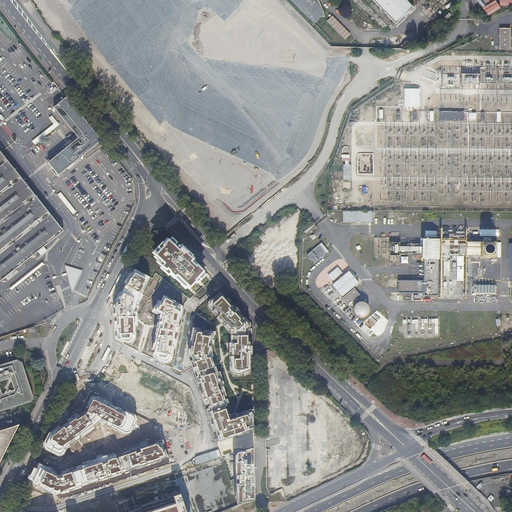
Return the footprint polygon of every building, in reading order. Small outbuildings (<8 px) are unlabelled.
[(291,0),(314,23),(323,15),(324,17),(325,16),(323,9),(319,1),(319,0),(291,0)] [(412,7),(406,0),(372,0),(395,23),(412,7)] [(350,34),(332,15),(327,21),(345,39),(350,34)] [(510,27),(499,27),(499,49),(510,49),(510,27)] [(420,88),(404,87),(404,107),(419,108),(420,88)] [(99,142),(102,140),(67,97),(54,107),(79,138),(48,163),(59,175),(99,142)] [(242,111),(237,114),(242,120),(246,117),(242,111)] [(464,112),(440,111),(440,121),(463,121),(464,112)] [(211,146),(207,150),(212,155),(216,151),(211,146)] [(248,163),(255,159),(247,148),(244,150),(243,149),(240,151),(248,163)] [(0,282),(64,232),(33,193),(0,151),(0,282)] [(261,181),(268,178),(264,172),(259,174),(257,171),(256,172),(261,181)] [(206,195),(209,199),(206,201),(219,216),(233,203),(217,185),(206,195)] [(72,208),(60,192),(58,194),(70,210),(72,208)] [(342,222),(379,222),(379,211),(342,211),(342,222)] [(424,280),(399,280),(398,292),(424,292),(424,295),(441,295),(442,259),(445,259),(448,257),(448,254),(461,254),(461,255),(463,255),(464,257),(494,257),(495,242),(464,242),(464,243),(461,243),(461,244),(448,244),(448,242),(445,239),(424,238),(423,259),(424,259),(424,280)] [(321,243),(306,255),(314,264),(329,252),(321,243)] [(169,244),(167,244),(165,246),(160,252),(159,253),(159,256),(160,259),(185,283),(188,284),(190,284),(193,283),(200,276),(200,274),(200,272),(199,269),(174,245),(173,244),(170,244),(169,244)] [(337,261),(332,265),(338,273),(343,269),(337,261)] [(69,276),(70,279),(73,290),(80,274),(78,273),(79,271),(71,268),(71,269),(67,267),(69,276)] [(331,282),(338,277),(330,268),(324,273),(331,282)] [(139,271),(133,269),(130,276),(116,304),(117,336),(119,336),(119,339),(128,341),(129,341),(131,340),(132,338),(132,335),(135,335),(135,322),(136,322),(135,318),(135,317),(135,310),(137,306),(136,305),(147,284),(145,283),(148,277),(138,272),(139,271)] [(446,281),(443,281),(442,294),(446,294),(446,297),(448,297),(448,294),(452,294),(452,281),(449,281),(449,289),(446,289),(446,281)] [(495,293),(495,284),(472,284),(472,294),(495,293)] [(359,294),(354,287),(342,297),(347,304),(359,294)] [(237,311),(220,292),(211,300),(210,302),(210,305),(209,306),(210,308),(224,323),(231,331),(232,330),(234,332),(234,343),(230,343),(230,348),(230,354),(230,366),(233,372),(234,373),(237,374),(239,375),(250,370),(250,341),(248,341),(248,334),(248,323),(237,311)] [(176,302),(165,296),(161,305),(159,304),(155,311),(162,314),(159,324),(160,324),(160,326),(160,329),(159,335),(158,334),(155,346),(157,346),(156,352),(158,353),(157,358),(164,361),(165,362),(166,362),(168,361),(169,360),(170,359),(170,358),(170,356),(173,357),(176,339),(175,339),(176,332),(177,332),(178,328),(177,327),(178,325),(179,325),(182,311),(181,309),(181,308),(180,307),(179,307),(179,306),(175,304),(176,302)] [(369,310),(369,309),(369,307),(368,306),(367,304),(367,303),(366,303),(364,302),(363,301),(361,301),(359,301),(358,302),(357,302),(356,303),(355,305),(354,306),(354,307),(354,309),(354,310),(354,312),(355,313),(356,314),(357,315),(359,316),(360,316),(362,316),(363,316),(365,315),(366,315),(367,314),(367,313),(368,312),(369,310)] [(438,318),(403,319),(403,323),(407,323),(407,333),(426,333),(426,334),(438,333),(438,318)] [(213,334),(195,330),(191,353),(194,367),(197,366),(202,378),(200,378),(207,401),(209,401),(216,423),(214,424),(220,441),(253,429),(254,415),(252,412),(233,418),(230,419),(223,400),(225,398),(223,387),(215,367),(214,368),(213,365),(210,357),(210,353),(213,334)] [(0,411),(32,402),(34,398),(22,362),(17,360),(0,365),(0,411)] [(81,417),(79,415),(51,435),(44,447),(58,454),(61,454),(62,453),(62,452),(66,446),(91,428),(90,427),(99,420),(125,432),(127,432),(128,432),(130,431),(134,422),(135,420),(135,418),(134,416),(125,412),(125,413),(117,409),(117,408),(95,397),(93,398),(91,398),(88,404),(91,405),(87,413),(81,417)] [(0,461),(19,425),(0,431),(0,461)] [(28,481),(56,495),(169,458),(166,449),(163,450),(161,443),(159,444),(158,443),(147,447),(146,445),(129,451),(129,454),(117,458),(116,455),(107,458),(107,460),(98,463),(98,461),(83,466),(83,467),(59,475),(47,469),(47,468),(40,464),(37,469),(35,468),(28,481)] [(235,454),(235,479),(230,481),(238,505),(246,502),(246,499),(255,498),(255,450),(252,448),(235,454)] [(230,481),(183,500),(186,511),(221,511),(238,505),(230,481)] [(186,511),(183,500),(181,494),(142,507),(142,510),(136,511),(186,511)]
